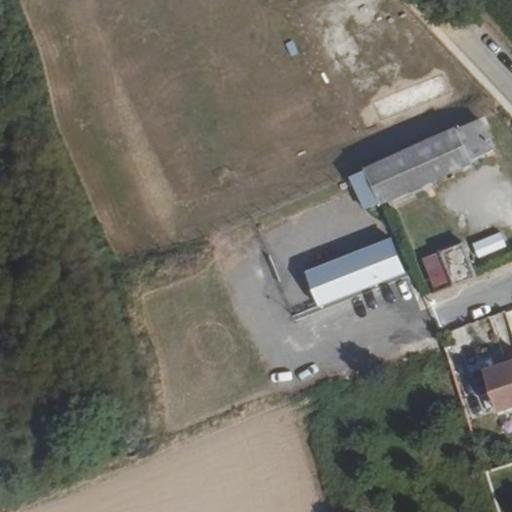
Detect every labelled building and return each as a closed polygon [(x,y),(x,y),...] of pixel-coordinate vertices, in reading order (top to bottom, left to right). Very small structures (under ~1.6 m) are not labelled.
[(478,117),(366,163),(378,195),(491,152),(478,117)] [(471,206),(462,201),(454,204),(449,210),(446,216),(448,223),(458,225),(462,225),(466,225),(470,221),(473,215),(471,206)] [(448,280),(473,272),(461,238),(438,246),(448,280)] [(298,271),(311,307),(400,276),(387,239),(298,271)] [(491,266),(485,252),(471,257),(476,270),(491,266)] [(494,407),(511,400),(511,351),(499,355),(500,360),(480,367),(494,407)]
